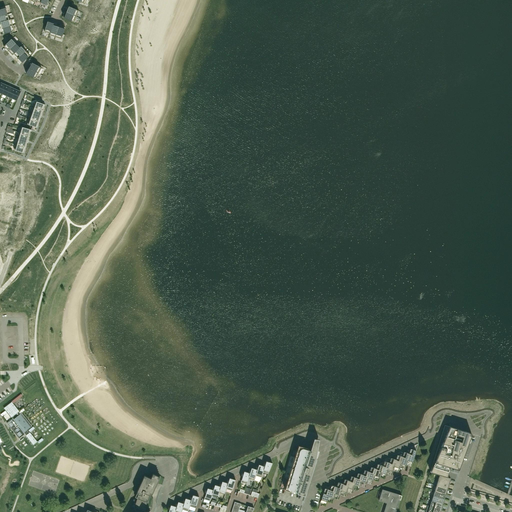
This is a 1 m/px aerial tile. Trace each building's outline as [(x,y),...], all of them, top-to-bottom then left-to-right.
[(68,9),(66,12),(76,17),(78,11),(69,7),(68,7),(68,9)] [(64,18),(74,22),(76,17),(66,12),(64,18)] [(7,14),(0,16),(0,22),(1,23),(1,22),(9,20),(7,14)] [(9,20),(1,22),(1,23),(2,26),(2,28),(13,25),(11,19),(9,20)] [(46,27),(44,32),(50,34),(52,28),(53,25),(54,24),(50,23),(48,22),(47,22),(46,27)] [(13,25),(2,28),(3,28),(3,31),(4,33),(4,34),(9,33),(14,31),(13,25)] [(50,34),(49,35),(55,37),(59,27),(58,27),(56,26),(53,25),(52,28),(50,34)] [(59,27),(55,37),(61,39),(63,34),(64,29),(65,27),(62,26),(59,25),(58,27),(59,27)] [(7,43),(4,46),(6,49),(8,51),(16,44),(11,39),(7,43)] [(16,44),(8,51),(10,53),(12,55),(14,54),(15,52),(20,48),(16,44)] [(15,52),(14,54),(16,56),(17,58),(18,58),(25,51),(21,46),(20,48),(15,52)] [(25,51),(18,58),(18,59),(20,60),(22,63),(25,60),(26,59),(30,55),(25,51)] [(29,68),(38,73),(41,68),(37,65),(32,63),(32,64),(31,65),(29,68)] [(26,73),(26,74),(30,76),(35,79),(38,73),(29,68),(29,69),(28,71),(26,73)] [(6,85),(2,94),(7,96),(11,87),(6,85)] [(11,87),(7,96),(12,98),(16,90),(11,87)] [(16,90),(12,98),(17,101),(21,92),(16,90)] [(35,101),(33,107),(43,111),(44,106),(45,105),(35,101)] [(33,107),(31,113),(41,116),(42,114),(43,111),(33,107)] [(31,113),(29,119),(39,122),(40,118),(41,116),(31,113)] [(29,119),(27,124),(32,126),(37,128),(38,125),(39,122),(29,119)] [(21,127),(19,133),(29,136),(30,132),(31,130),(24,128),(21,127)] [(19,133),(18,139),(27,141),(28,139),(29,136),(19,133)] [(18,139),(16,144),(26,147),(27,143),(27,141),(18,139)] [(16,144),(14,150),(19,152),(24,153),(24,152),(26,147),(16,144)] [(2,204),(1,210),(11,212),(13,206),(2,204)] [(1,210),(0,213),(0,216),(10,218),(11,212),(1,210)] [(11,417),(12,417),(13,418),(13,419),(19,415),(17,413),(19,411),(12,402),(4,408),(11,417)] [(5,410),(0,414),(2,416),(3,415),(7,420),(10,417),(5,410)] [(10,425),(20,438),(25,434),(24,432),(27,430),(30,427),(27,423),(20,414),(22,413),(19,415),(13,419),(13,418),(7,423),(9,426),(10,425)] [(450,467),(458,470),(471,434),(444,425),(442,433),(430,472),(438,475),(438,474),(447,477),(450,467)] [(29,433),(27,430),(24,432),(25,434),(26,435),(33,445),(37,442),(30,432),(29,433)] [(309,481),(315,464),(316,458),(319,451),(317,450),(319,439),(314,438),(310,450),(308,450),(308,448),(298,445),(297,450),(285,490),(294,493),(295,492),(297,492),(297,493),(304,496),(309,481)] [(406,465),(411,449),(410,449),(409,453),(404,452),(399,468),(401,463),(406,465)] [(412,462),(416,450),(411,449),(406,465),(407,460),(412,462)] [(393,471),(394,466),(399,468),(404,452),(402,456),(398,455),(392,471),(393,471)] [(392,471),(398,455),(397,455),(396,459),(391,458),(386,474),(387,469),(392,471)] [(386,474),(391,458),(390,458),(389,462),(384,461),(379,477),(381,473),(386,474)] [(268,474),(272,463),(266,461),(264,466),(265,466),(263,472),(268,474)] [(379,477),(384,461),(382,465),(377,464),(373,480),(374,476),(379,477)] [(254,481),(259,482),(260,480),(261,477),(263,472),(265,466),(264,466),(259,464),(257,470),(255,478),(254,481)] [(373,480),(377,464),(376,468),(371,467),(366,483),(368,479),(373,480)] [(371,467),(369,472),(364,470),(359,486),(360,486),(361,482),(366,483),(371,467)] [(255,478),(257,470),(251,468),(250,473),(248,479),(254,481),(255,478)] [(364,470),(363,475),(358,473),(353,489),(354,485),(359,486),(364,470)] [(250,473),(244,471),(241,482),(247,484),(248,479),(250,473)] [(151,495),(152,491),(151,491),(152,490),(154,491),(156,486),(160,477),(153,473),(151,478),(144,493),(151,495)] [(346,492),(348,488),(353,489),(358,473),(356,478),(351,476),(349,481),(350,481),(346,492)] [(450,478),(447,477),(438,474),(438,475),(438,476),(439,477),(438,480),(449,484),(450,478)] [(144,493),(151,478),(144,475),(141,483),(140,484),(137,490),(144,493)] [(232,491),(235,480),(229,478),(228,483),(226,489),(232,491)] [(350,481),(349,481),(344,479),(343,484),(339,495),(340,495),(341,491),(346,492),(350,481)] [(447,489),(449,484),(438,480),(437,480),(436,481),(437,482),(436,485),(447,489)] [(228,483),(222,481),(220,486),(221,487),(219,492),(225,494),(226,489),(228,483)] [(343,484),(338,482),(336,487),(333,498),(335,494),(339,495),(343,484)] [(221,487),(220,486),(215,485),(213,490),(211,496),(212,496),(217,498),(219,492),(221,487)] [(326,501),(331,485),(330,490),(325,488),(321,500),(326,501)] [(336,487),(331,485),(326,501),(327,501),(328,497),(333,498),(336,487)] [(447,489),(436,485),(435,485),(435,487),(436,487),(434,490),(445,494),(447,489)] [(213,490),(207,488),(204,499),(210,501),(212,496),(211,496),(213,490)] [(149,502),(151,495),(144,493),(137,490),(135,498),(149,502)] [(394,511),(398,499),(400,500),(402,495),(382,490),(379,500),(387,503),(386,503),(385,504),(386,504),(383,511),(394,511)] [(445,494),(434,490),(433,490),(433,492),(434,492),(433,496),(444,499),(445,494)] [(195,508),(199,497),(193,495),(191,500),(189,506),(190,506),(195,508)] [(444,499),(433,496),(432,495),(431,497),(432,497),(431,501),(442,504),(444,499)] [(147,507),(149,502),(135,498),(133,502),(147,507)] [(191,500),(185,498),(184,503),(181,511),(182,511),(181,511),(187,511),(188,511),(190,506),(189,506),(191,500)] [(441,509),(442,504),(431,501),(430,500),(430,502),(431,502),(430,506),(441,509)] [(147,507),(133,502),(132,507),(135,508),(143,511),(145,511),(146,511),(147,507)] [(184,503),(178,502),(176,507),(177,507),(174,511),(181,511),(182,511),(181,511),(184,503)] [(246,511),(239,509),(241,504),(234,502),(231,511),(238,511),(241,511),(252,511),(254,508),(248,506),(246,511)]
